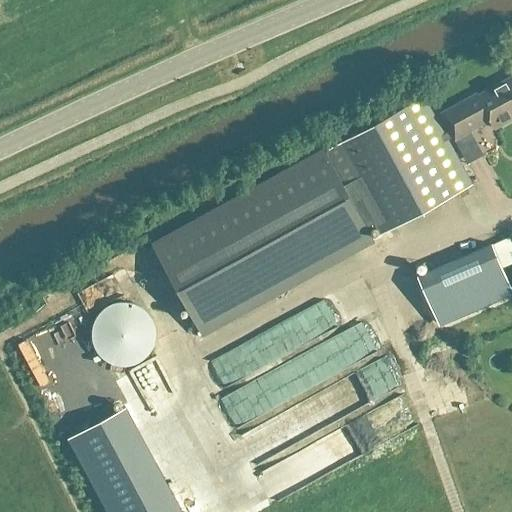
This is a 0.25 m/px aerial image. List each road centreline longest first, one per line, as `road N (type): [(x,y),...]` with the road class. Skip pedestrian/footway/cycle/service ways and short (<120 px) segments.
road 1 (tertiary): [(0,149),(339,0)]
road 2 (track): [(411,389),(457,511)]
